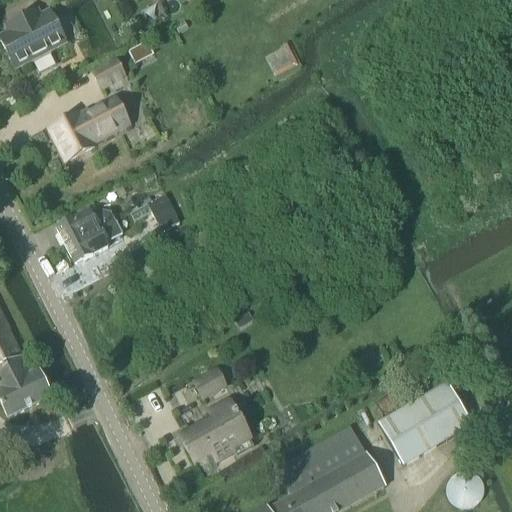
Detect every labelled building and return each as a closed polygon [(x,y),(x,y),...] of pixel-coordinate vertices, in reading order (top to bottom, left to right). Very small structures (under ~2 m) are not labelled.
[(12,33),(0,39),(0,45),(12,69),(30,60),(38,75),(55,67),(47,51),(63,43),(48,14),(37,20),(34,13),(9,26),(12,33)] [(122,78),(113,62),(90,75),(98,91),(122,78)] [(77,120),(76,117),(47,131),(64,163),(92,148),(91,145),(126,127),(113,101),(77,120)] [(143,178),(142,179),(145,184),(155,179),(152,174),(143,178)] [(160,234),(179,225),(164,196),(151,203),(146,206),(150,215),(160,234)] [(146,206),(129,215),(133,224),(150,215),(146,206)] [(95,213),(54,229),(64,248),(112,223),(108,215),(95,213)] [(104,245),(119,237),(112,223),(64,248),(73,266),(106,249),(104,245)] [(0,315),(0,367),(21,357),(0,315)] [(247,315),(235,322),(240,330),(252,323),(247,315)] [(37,372),(30,375),(21,357),(0,367),(0,409),(6,421),(50,399),(37,372)] [(190,383),(201,404),(227,390),(216,369),(190,383)] [(446,386),(377,427),(401,469),(471,428),(446,386)] [(212,421),(181,438),(184,445),(182,446),(192,465),(210,456),(215,464),(232,455),(234,459),(252,450),(245,437),(236,419),(234,414),(233,415),(227,402),(207,413),(212,421)] [(259,511),(342,511),(383,489),(365,456),(364,456),(349,429),(274,472),(289,498),(275,506),(266,508),(259,511)]
